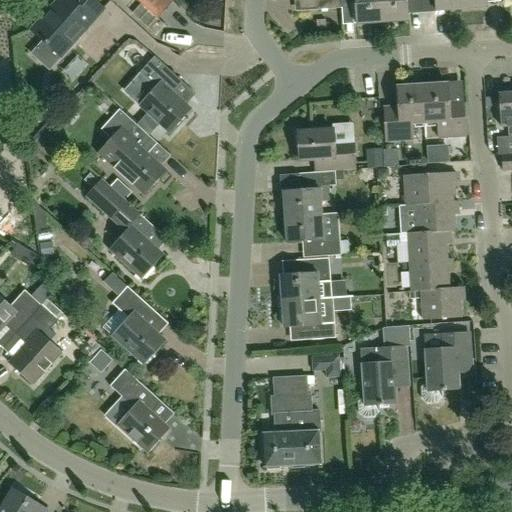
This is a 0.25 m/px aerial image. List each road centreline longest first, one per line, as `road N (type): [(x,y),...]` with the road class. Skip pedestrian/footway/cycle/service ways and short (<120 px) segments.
road 1 (residential): [(399,498),(397,452),(505,427),(509,325),(496,288),(472,49)]
road 2 (unclassified): [(226,504),(247,160),(258,123),(294,90)]
road 3 (residential): [(226,504),(113,486),(31,446),(0,418)]
road 4 (unclassified): [(294,90),(341,63),(472,49)]
road 5 (residential): [(226,504),(399,498)]
